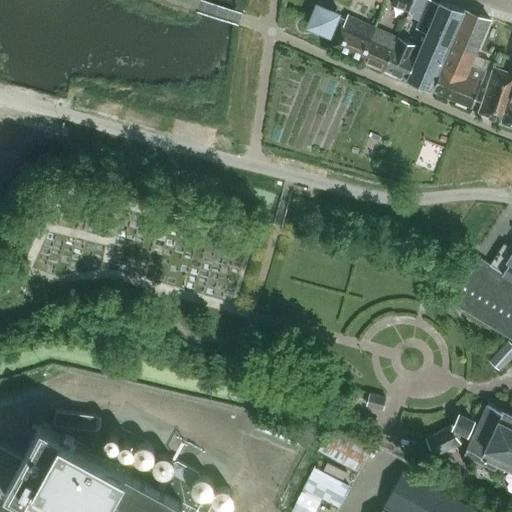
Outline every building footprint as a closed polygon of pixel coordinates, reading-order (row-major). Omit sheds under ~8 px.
[(407,79),(438,4),(429,0),(427,0),(416,28),(418,29),(412,42),(398,37),(398,38),(383,69),(407,79)] [(389,0),(388,5),(406,11),(409,0),(389,0)] [(409,0),(407,9),(412,11),(413,12),(411,17),(419,20),(427,0),(409,0)] [(429,89),(464,9),(440,0),(438,4),(407,79),(429,89)] [(376,28),(348,15),(346,20),(336,16),(337,14),(317,5),(308,26),(329,34),(329,32),(335,35),(330,46),(361,60),(376,28)] [(471,107),(486,70),(471,64),(489,18),(465,9),(431,90),(471,107)] [(398,38),(383,31),(376,28),(361,60),(383,69),(398,38)] [(511,48),(510,56),(511,57),(511,78),(507,93),(511,94),(511,96),(511,99),(507,98),(500,121),(511,125),(511,48)] [(511,94),(507,93),(511,78),(511,73),(492,66),(478,111),(500,121),(507,98),(511,99),(511,96),(511,94)] [(511,248),(503,243),(490,264),(476,255),(446,300),(511,339),(511,248)] [(511,355),(511,344),(506,339),(487,360),(499,371),(511,355)] [(382,409),(385,397),(370,393),(367,405),(382,409)] [(511,413),(487,402),(467,448),(464,455),(494,469),(496,466),(504,470),(506,466),(511,468),(511,413)] [(57,407),(55,421),(99,426),(101,412),(57,407)] [(467,433),(472,420),(456,413),(451,425),(426,438),(435,455),(460,442),(454,430),(456,428),(467,433)] [(206,511),(215,498),(192,486),(192,483),(192,481),(194,479),(197,477),(199,476),(198,471),(177,460),(173,461),(173,463),(173,466),(173,469),(171,472),(169,473),(105,439),(97,454),(41,423),(24,455),(0,441),(0,511),(206,511)] [(357,470),(370,445),(331,425),(318,450),(357,470)] [(345,472),(325,462),(321,472),(340,481),(345,472)] [(347,486),(311,467),(300,488),(337,507),(347,486)] [(382,507),(390,511),(482,511),(403,468),(382,507)]
